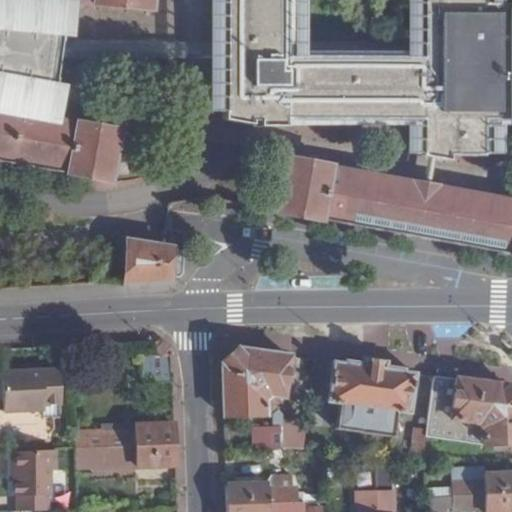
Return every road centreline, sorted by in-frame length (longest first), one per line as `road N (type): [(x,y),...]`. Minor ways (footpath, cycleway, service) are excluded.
road 1 (residential): [(511,298),(260,247),(207,277),(192,308)]
road 2 (primary): [(192,308),(511,306)]
road 3 (residential): [(192,308),(198,511)]
road 4 (primary): [(0,319),(192,308)]
